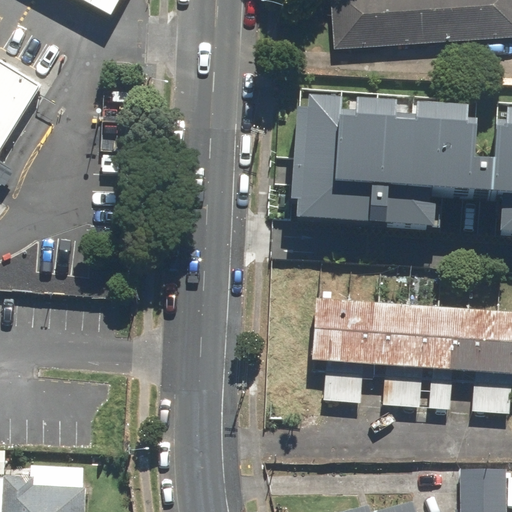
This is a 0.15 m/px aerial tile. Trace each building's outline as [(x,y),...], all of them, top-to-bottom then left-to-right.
[(75,0),(111,20),(121,0),(75,0)] [(331,55),(511,38),(511,0),(356,0),(326,3),(331,55)] [(0,151),(39,90),(0,65),(0,151)] [(164,88),(112,86),(112,105),(118,105),(117,124),(163,126),(164,88)] [(299,204),(298,222),(435,230),(437,195),(501,199),(499,235),(511,235),(511,112),(506,112),(505,124),(495,123),(493,165),(471,164),(472,133),(465,132),(467,112),(417,109),(417,117),(396,116),(397,106),(356,103),(355,113),(341,112),(342,102),(306,100),(306,110),(299,110),(293,203),(299,204)] [(511,314),(315,304),(312,376),(511,386),(511,314)] [(506,511),(506,468),(464,469),(464,511),(506,511)] [(0,503),(0,511),(83,511),(85,492),(1,488),(0,503)]
